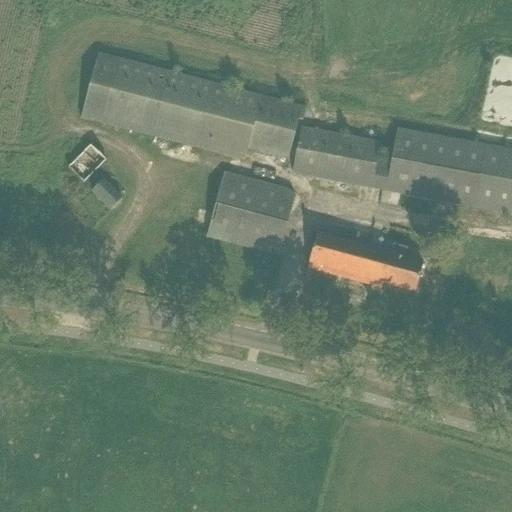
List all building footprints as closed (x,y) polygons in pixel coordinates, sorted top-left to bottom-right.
[(302,122),(306,108),(98,54),(80,120),(244,163),(248,151),(287,161),(299,121),(302,122)] [(511,215),(511,149),(397,128),(390,163),(377,160),(381,143),(301,128),(292,175),(511,215)] [(107,163),(89,146),(67,170),(85,185),(107,163)] [(296,193),(224,174),(207,237),(279,256),(296,193)] [(103,181),(92,192),(111,211),(122,199),(103,181)] [(313,251),(308,269),(382,291),(382,285),(415,293),(424,263),(405,258),(407,249),(393,246),(391,254),(317,235),(313,251)]
